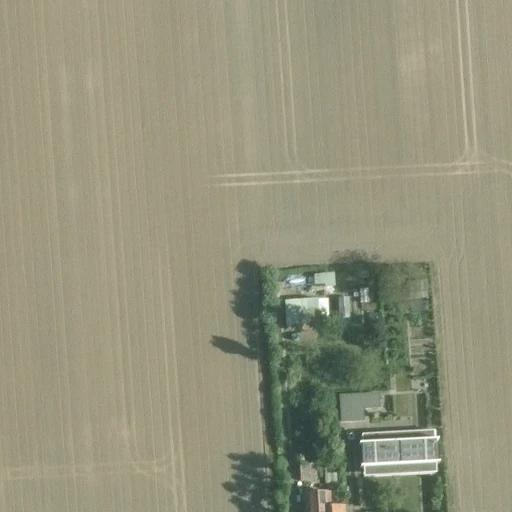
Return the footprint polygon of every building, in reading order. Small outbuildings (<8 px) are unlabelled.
[(407,284),(408,301),(426,300),(425,282),(407,284)] [(327,301),(283,303),(284,329),(328,326),(327,301)] [(370,412),(378,412),(377,395),(337,398),(338,426),(362,425),(361,413),(370,412)] [(361,447),(358,447),(360,471),(363,471),(434,466),(439,466),(437,442),(434,442),(433,432),(393,435),(360,437),(361,447)] [(299,483),(315,482),(314,465),(298,466),(299,483)] [(337,475),(324,476),(325,488),(338,487),(337,475)] [(306,496),(300,497),(301,511),(342,511),(342,508),(330,509),(329,495),(326,495),(306,496)]
